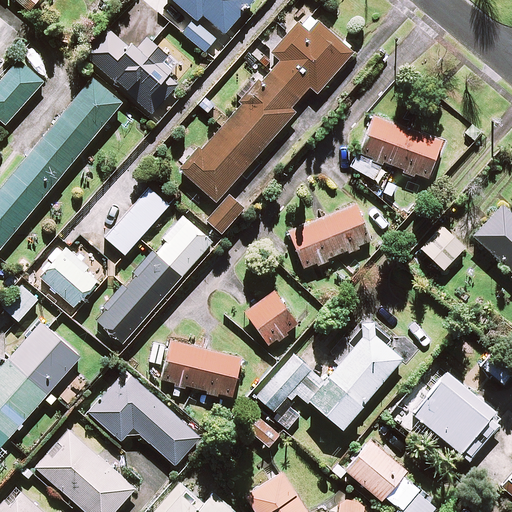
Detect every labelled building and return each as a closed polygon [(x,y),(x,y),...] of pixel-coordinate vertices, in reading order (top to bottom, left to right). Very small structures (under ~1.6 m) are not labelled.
[(33,0),(15,0),(26,9),(33,0)] [(253,0),(173,0),(197,20),(202,14),(224,33),(253,0)] [(216,38),(193,20),(183,34),(205,51),(216,38)] [(353,52),(318,21),(308,32),(298,23),(272,52),(281,60),(261,82),(259,80),(241,100),(243,102),(182,171),(216,201),(296,112),(291,108),(309,87),(316,94),(353,52)] [(134,52),(111,33),(89,59),(153,112),(162,101),(152,92),(176,63),(146,37),(134,52)] [(44,82),(19,60),(0,81),(0,119),(6,125),(44,82)] [(0,248),(122,103),(93,78),(0,188),(0,248)] [(441,141),(373,117),(359,155),(427,179),(441,141)] [(169,204),(151,188),(106,238),(125,254),(169,204)] [(243,208),(228,195),(207,220),(222,233),(243,208)] [(371,241),(355,204),(289,232),(304,268),(371,241)] [(511,214),(502,204),(472,235),(511,273),(511,274),(511,276),(511,277),(511,214)] [(128,286),(125,283),(103,307),(107,310),(97,321),(122,343),(211,243),(182,218),(164,238),(168,241),(157,253),(154,250),(134,272),(138,275),(128,286)] [(464,246),(442,225),(421,248),(443,269),(464,246)] [(99,278),(61,244),(35,273),(74,307),(99,278)] [(36,301),(22,288),(5,308),(19,320),(36,301)] [(298,324),(273,292),(245,313),(269,345),(298,324)] [(80,357),(42,323),(0,369),(0,446),(0,447),(80,357)] [(402,358),(368,329),(353,347),(325,380),(294,353),(273,377),(305,405),(310,400),(342,428),(402,358)] [(298,344),(288,335),(273,350),(283,360),(298,344)] [(162,380),(204,389),(203,394),(218,397),(219,392),(232,395),(241,357),(170,342),(162,380)] [(511,373),(511,367),(491,352),(480,366),(504,384),(511,373)] [(201,434),(125,370),(89,413),(123,441),(134,428),(176,464),(201,434)] [(495,411),(447,372),(413,415),(469,459),(498,423),(490,416),(495,411)] [(113,511),(134,488),(64,427),(46,447),(50,450),(36,467),(87,511),(113,511)] [(404,471),(370,441),(344,471),(381,503),(385,499),(399,511),(430,511),(436,506),(401,475),(404,471)] [(308,511),(281,470),(244,494),(255,511),(308,511)] [(511,474),(502,486),(511,495),(511,474)] [(193,494),(180,482),(154,511),(220,511),(221,511),(197,490),(193,494)] [(43,511),(23,493),(12,506),(5,500),(0,505),(0,511),(43,511)]
